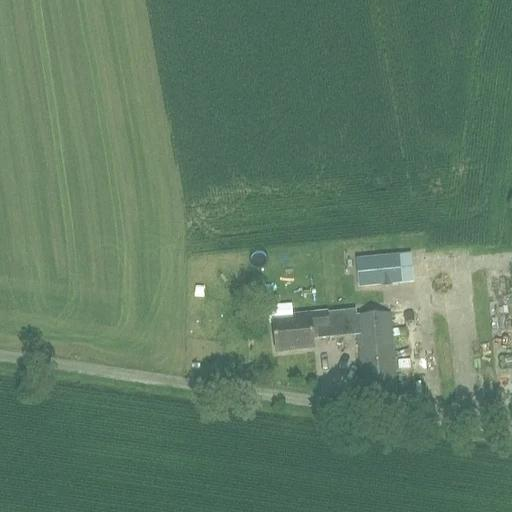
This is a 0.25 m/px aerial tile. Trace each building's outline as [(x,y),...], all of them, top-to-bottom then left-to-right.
[(392,288),(392,287),(413,285),(410,256),(357,261),(360,290),(382,288),(382,289),(392,288)] [(499,330),(511,329),(511,294),(498,295),(499,330)] [(357,333),(357,336),(362,395),(396,392),(390,314),(353,317),(353,311),(337,313),(339,334),(357,333)] [(312,340),(357,336),(357,333),(339,334),(337,313),(304,316),(305,320),(273,323),(276,353),(313,349),(312,340)] [(418,337),(433,336),(432,323),(417,324),(418,337)]
